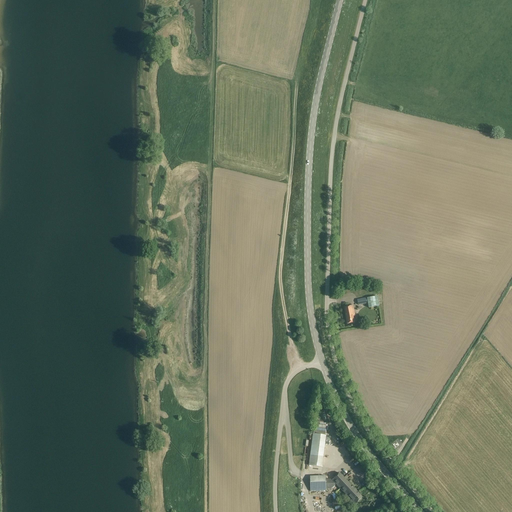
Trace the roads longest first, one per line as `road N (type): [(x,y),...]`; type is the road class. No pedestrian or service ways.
road 1 (unclassified): [(431,511),(353,405),(326,315),(331,159),(364,0)]
road 2 (secondary): [(321,360),(307,276),(309,166),(339,0)]
road 3 (track): [(296,370),(279,269),(293,137)]
road 4 (secondary): [(419,511),(361,442),(321,360)]
road 5 (unclassified): [(275,511),(285,384),(321,360)]
